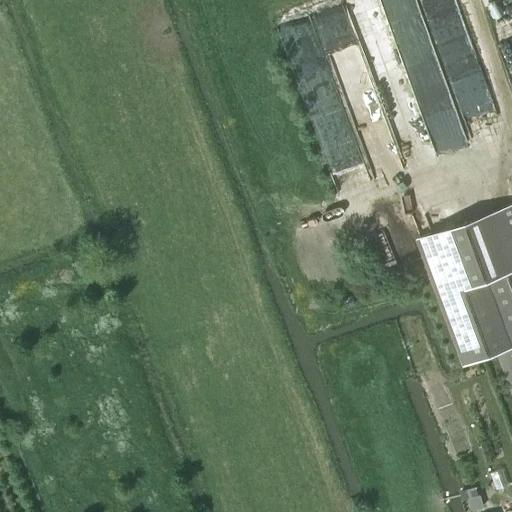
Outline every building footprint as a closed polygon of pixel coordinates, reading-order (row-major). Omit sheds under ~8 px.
[(486,100),(459,22),(447,26),(458,56),(442,62),(459,110),(486,100)] [(373,99),(373,88),(350,87),(349,98),(373,99)] [(415,107),(438,163),(465,152),(442,96),(415,107)] [(380,182),(407,172),(382,110),(356,120),(380,182)] [(511,203),(442,230),(420,238),(466,363),(488,355),(499,350),(511,385),(511,203)] [(479,495),(467,499),(471,511),(483,507),(479,495)]
